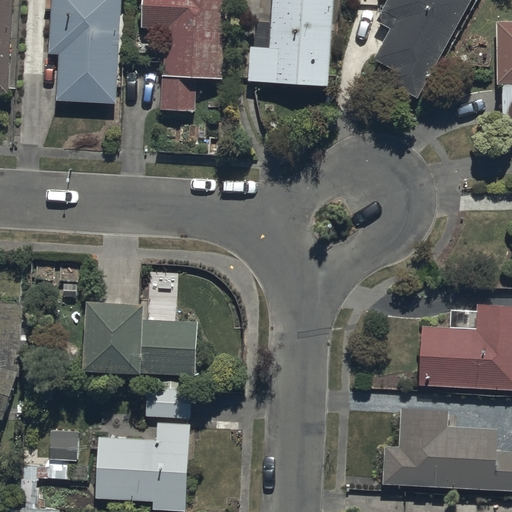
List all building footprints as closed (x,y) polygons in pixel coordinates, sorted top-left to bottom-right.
[(0,0),(0,99),(11,100),(15,0),(0,0)] [(60,105),(118,107),(122,0),(54,0),(52,58),(62,59),(60,105)] [(145,0),(144,32),(166,33),(162,114),(187,115),(197,116),(198,83),(227,85),(230,0),(145,0)] [(276,0),(274,52),(252,51),(251,87),(272,88),(330,91),(334,0),(276,0)] [(375,64),(397,75),(391,87),(420,103),(476,0),(391,0),(378,25),(392,33),(375,64)] [(511,25),(498,25),(498,88),(511,88),(511,25)] [(418,315),(416,374),(511,378),(511,295),(474,293),(473,317),(418,315)] [(0,310),(0,425),(8,427),(22,381),(24,312),(0,310)] [(201,328),(151,326),(151,312),(91,310),(88,380),(149,382),(149,379),(199,381),(201,328)] [(197,394),(149,392),(148,421),(196,423),(197,394)] [(398,415),(397,436),(381,436),(379,475),(511,482),(511,442),(492,441),(493,419),(445,417),(446,399),(399,397),(398,415)] [(99,504),(157,506),(156,511),(189,511),(193,428),(160,427),(159,444),(101,442),(99,504)] [(81,435),(52,434),(51,464),(80,465),(81,435)]
